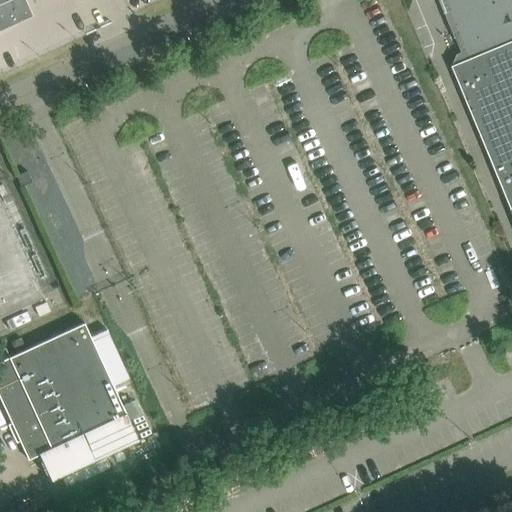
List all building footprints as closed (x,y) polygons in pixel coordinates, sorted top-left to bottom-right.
[(0,0),(0,29),(31,16),(24,0),(0,0)] [(511,0),(440,0),(465,60),(452,65),(511,210),(511,0)] [(16,176),(21,187),(32,182),(27,171),(16,176)] [(0,317),(43,297),(0,203),(0,317)] [(0,361),(0,399),(28,460),(39,455),(51,480),(137,440),(82,322),(0,361)] [(10,342),(14,352),(24,347),(20,338),(10,342)]
